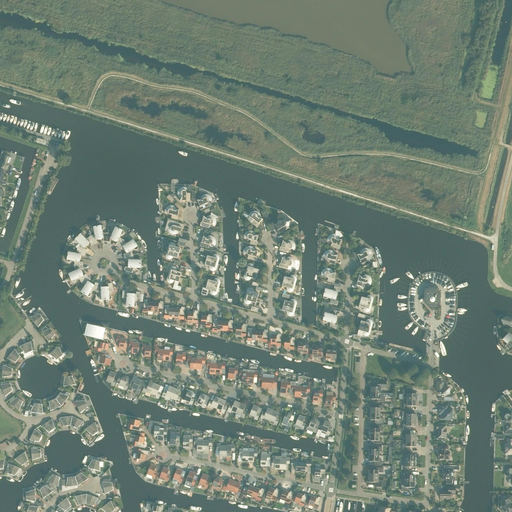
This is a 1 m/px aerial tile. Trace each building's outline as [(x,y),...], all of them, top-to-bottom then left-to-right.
[(10,156),(6,155),(0,168),(7,171),(9,164),(7,163),(10,156)] [(190,202),(191,193),(187,193),(187,192),(186,191),(185,191),(187,188),(185,188),(183,188),(181,188),(180,189),(179,191),(178,193),(178,194),(179,196),(180,198),(181,199),(180,201),(187,201),(187,202),(190,202)] [(212,201),(212,199),(211,197),(210,196),(208,195),(206,195),(204,195),(203,196),(201,197),(200,199),(200,200),(197,200),(200,206),(199,207),(201,210),(209,207),(208,203),(209,202),(209,201),(212,201)] [(178,216),(179,210),(177,210),(176,209),(175,207),(174,206),(172,206),(170,206),(168,207),(167,208),(166,209),(165,211),(165,213),(168,212),(169,213),(169,214),(170,215),(172,215),(171,219),(178,220),(179,217),(178,216)] [(250,216),(247,219),(257,228),(259,225),(259,224),(263,219),(260,219),(261,217),(260,215),(259,213),(258,212),(256,211),(254,211),(252,212),(251,213),(250,214),(249,216),(250,216)] [(211,213),(211,216),(209,216),(207,216),(206,218),(204,216),(202,222),(201,222),(200,226),(209,228),(210,225),(211,225),(212,224),(215,226),(216,224),(216,223),(216,221),(216,219),(219,218),(211,213)] [(277,224),(275,225),(278,230),(277,231),(279,234),(290,228),(288,227),(289,225),(289,224),(289,222),(291,221),(289,219),(287,217),(285,216),(282,216),(280,217),(281,218),(279,219),(278,221),(277,222),(277,224)] [(184,225),(175,222),(174,226),(173,226),(172,227),(170,225),(169,226),(168,228),(168,230),(169,232),(170,233),(172,234),(173,235),(175,235),(177,234),(179,233),(180,234),(182,228),(183,228),(184,225)] [(97,226),(100,239),(103,238),(103,241),(107,242),(108,233),(106,233),(105,233),(104,233),(103,233),(103,232),(103,231),(102,231),(103,231),(103,230),(104,229),(104,228),(104,227),(104,226),(103,226),(102,225),(101,225),(100,226),(97,226)] [(90,236),(94,244),(97,242),(96,239),(100,239),(97,226),(95,227),(94,227),(93,227),(92,227),(92,228),(91,229),(92,230),(92,231),(93,232),(94,232),(94,233),(94,234),(94,235),(93,235),(90,236)] [(108,233),(107,242),(110,242),(110,239),(114,240),(119,229),(117,228),(116,227),(115,227),(114,227),(113,227),(113,228),(112,228),(112,229),(113,231),(113,232),(113,233),(112,233),(112,234),(111,234),(110,234),(109,233),(108,233)] [(119,229),(114,240),(118,242),(115,244),(118,247),(124,240),(121,239),(121,238),(120,237),(120,236),(121,236),(121,235),(123,234),(124,234),(124,233),(124,232),(124,231),(123,230),(122,230),(121,230),(119,229)] [(252,231),(251,231),(250,231),(249,231),(248,231),(247,232),(246,232),(245,233),(245,234),(244,235),(244,236),(244,238),(247,238),(249,240),(251,240),(250,244),(257,246),(258,242),(257,242),(258,235),(256,236),(255,234),(254,232),(252,231)] [(78,237),(87,245),(90,243),(91,246),(94,244),(90,236),(88,238),(87,238),(86,238),(85,238),(85,237),(85,235),(84,234),(84,233),(83,233),(82,233),(81,233),(80,234),(80,235),(78,237)] [(337,235),(335,234),(333,234),(331,235),(330,236),(328,237),(328,239),(327,241),(330,241),(331,241),(332,243),(334,244),(333,247),(339,250),(341,246),(340,246),(342,240),(340,240),(339,238),(338,236),(337,235)] [(209,236),(207,236),(205,238),(204,236),(202,242),(201,242),(200,246),(209,248),(210,245),(211,245),(212,244),(215,246),(216,245),(216,243),(216,241),(215,239),(214,237),(213,236),(211,236),(209,236)] [(79,247),(77,249),(85,253),(87,250),(84,248),(87,245),(78,237),(76,238),(75,239),(74,240),(74,241),(74,242),(75,242),(75,243),(76,243),(78,243),(79,243),(80,244),(80,245),(80,246),(79,247)] [(124,240),(118,247),(121,249),(123,246),(125,250),(136,243),(134,241),(134,240),(133,239),(132,239),(131,239),(130,239),(130,240),(129,242),(128,243),(127,243),(126,243),(126,242),(125,242),(124,240)] [(288,240),(286,241),(285,242),(283,241),(281,247),(280,247),(279,250),(288,253),(289,249),(290,249),(291,249),(292,248),(294,251),(295,249),(296,247),(296,245),(295,243),(294,242),(292,241),(290,240),(288,240)] [(136,243),(125,250),(127,253),(124,254),(125,257),(133,255),(132,252),(132,251),(132,250),(133,250),(134,250),(136,250),(137,250),(137,249),(138,249),(138,248),(138,247),(138,246),(137,246),(137,245),(136,243)] [(167,250),(179,253),(181,249),(176,247),(176,246),(175,245),(175,244),(174,244),(174,243),(173,243),(172,243),(171,243),(170,243),(170,244),(169,244),(169,245),(167,250)] [(256,251),(255,249),(254,248),(252,247),(250,246),(248,246),(247,247),(245,248),(244,250),(243,252),(243,254),(247,253),(247,254),(248,255),(248,259),(256,261),(257,258),(256,257),(258,251),(256,251)] [(371,252),(371,251),(369,250),(367,249),(366,248),(364,249),(362,250),(361,251),(360,253),(360,255),(357,255),(360,260),(359,261),(361,264),(363,267),(369,264),(367,261),(366,258),(368,257),(369,255),(369,254),(372,254),(371,252)] [(68,253),(68,256),(80,258),(81,254),(84,256),(85,253),(77,249),(77,251),(77,252),(76,252),(75,253),(74,253),(74,252),(73,252),(72,251),(72,250),(71,250),(70,250),(69,250),(69,251),(68,251),(68,252),(68,253)] [(178,258),(179,253),(167,250),(166,255),(166,256),(166,257),(167,258),(168,259),(169,259),(170,259),(171,259),(172,259),(172,258),(173,258),(173,257),(178,258)] [(335,254),(334,252),(332,251),(331,250),(330,250),(329,250),(327,251),(325,252),(324,254),(324,255),(324,257),(326,257),(327,258),(328,259),(330,260),(329,263),(336,265),(337,262),(336,261),(338,255),(335,255),(335,254)] [(511,252),(498,253),(499,273),(511,272),(511,252)] [(206,261),(218,264),(220,258),(219,256),(218,255),(216,254),(214,255),(212,256),(212,257),(207,256),(206,261)] [(129,260),(129,264),(141,264),(143,264),(143,263),(141,263),(141,262),(141,261),(142,261),(142,260),(142,259),(141,259),(141,258),(140,258),(139,258),(138,258),(137,259),(136,259),(136,260),(135,260),(135,259),(134,259),(133,258),(133,257),(133,255),(125,257),(126,261),(129,260)] [(74,264),(74,266),(83,265),(83,262),(79,262),(80,258),(68,256),(67,258),(67,259),(67,260),(67,261),(67,262),(68,262),(69,262),(70,262),(71,261),(72,261),(73,261),(74,262),(75,263),(75,264),(74,264)] [(288,257),(286,258),(284,259),(282,257),(281,264),(280,264),(279,267),(288,270),(288,266),(289,266),(290,266),(291,265),(293,268),(295,266),(295,264),(295,262),(294,260),(293,259),(291,257),(289,257),(288,257)] [(217,270),(218,264),(206,261),(205,265),(209,267),(209,268),(210,270),(211,271),(213,272),(215,271),(217,270)] [(141,264),(129,264),(128,268),(125,267),(124,270),(133,273),(133,270),(133,269),(134,269),(135,268),(136,268),(136,269),(138,270),(139,270),(140,270),(141,270),(141,269),(141,268),(141,267),(141,264)] [(247,266),(245,271),(257,274),(259,270),(254,268),(254,267),(254,266),(253,266),(253,265),(252,264),(251,264),(250,264),(249,264),(248,264),(248,265),(247,266)] [(83,265),(74,266),(75,268),(75,269),(75,270),(75,271),(74,271),(73,272),(71,271),(70,271),(69,271),(69,272),(68,272),(68,273),(68,274),(69,275),(70,278),(82,273),(80,269),(83,269),(83,265)] [(168,274),(180,277),(182,273),(177,271),(177,270),(177,269),(176,269),(176,268),(175,268),(175,267),(174,267),(173,267),(172,267),(171,267),(171,268),(170,268),(170,269),(168,274)] [(334,279),(336,273),(333,273),(333,272),(331,270),(330,269),(328,269),(326,269),(324,269),(323,270),(322,272),(321,274),(321,276),(324,275),(325,276),(326,277),(328,278),(327,281),(334,283),(335,279),(334,279)] [(257,274),(245,271),(244,276),(244,277),(244,278),(245,279),(246,280),(247,280),(248,280),(249,280),(250,279),(251,279),(251,278),(256,279),(257,274)] [(82,273),(70,278),(71,280),(71,281),(72,282),(73,283),(74,283),(75,282),(76,282),(76,280),(77,280),(77,279),(78,279),(79,279),(80,279),(80,280),(81,283),(88,277),(86,274),(83,276),(82,273)] [(179,282),(180,277),(168,274),(167,279),(167,280),(167,281),(168,282),(169,283),(170,283),(171,283),(172,283),(173,282),(174,281),(179,282)] [(285,277),(283,281),(295,285),(296,280),(297,279),(296,278),(296,277),(295,276),(294,276),(294,275),(293,275),(292,276),(291,276),(290,277),(290,278),(285,277)] [(356,281),(355,285),(357,285),(356,288),(357,289),(362,290),(363,290),(364,287),(367,287),(369,286),(370,285),(371,284),(371,283),(372,282),(372,280),(371,278),(370,277),(368,276),(366,275),(364,275),(363,276),(361,277),(359,275),(358,282),(356,281)] [(88,277),(81,283),(84,284),(84,285),(84,286),(84,287),(83,287),(83,288),(81,288),(80,289),(80,290),(80,291),(80,292),(81,292),(81,293),(82,293),(84,294),(91,283),(88,281),(90,279),(88,277)] [(208,280),(207,285),(219,288),(221,282),(220,280),(219,279),(217,278),(215,279),(213,280),(213,281),(208,280)] [(295,285),(283,281),(282,286),(287,288),(287,289),(287,290),(288,291),(289,292),(290,292),(291,292),(292,292),(292,291),(293,291),(294,290),(294,289),(295,285)] [(91,283),(84,294),(87,296),(88,297),(89,297),(90,297),(90,296),(91,296),(91,295),(91,294),(91,293),(91,292),(91,291),(92,291),(93,290),(94,290),(96,292),(99,283),(95,282),(94,286),(91,283)] [(99,283),(96,292),(99,292),(100,292),(100,293),(101,293),(101,294),(101,295),(99,297),(99,298),(99,299),(100,299),(100,300),(101,300),(102,300),(103,300),(106,300),(105,287),(101,287),(102,284),(99,283)] [(105,287),(106,300),(108,300),(109,300),(110,300),(111,300),(111,299),(112,298),(112,297),(111,296),(110,295),(110,294),(110,293),(110,292),(111,292),(114,291),(111,283),(108,284),(109,287),(105,287)] [(219,288),(207,285),(206,288),(203,287),(201,294),(207,295),(208,290),(210,291),(210,292),(211,294),(212,295),(214,296),(216,295),(218,294),(219,288)] [(325,290),(324,293),(337,296),(338,291),(340,292),(341,288),(335,286),(334,288),(334,289),(333,290),(332,290),(331,290),(330,289),(329,288),(329,287),(328,287),(327,287),(326,287),(325,288),(325,289),(325,290)] [(247,290),(246,295),(257,298),(259,294),(254,292),(254,291),(254,290),(253,290),(253,289),(252,289),(252,288),(251,288),(250,288),(249,288),(248,288),(248,289),(247,289),(247,290)] [(440,290),(425,290),(425,303),(430,308),(434,308),(439,303),(440,290)] [(130,307),(131,294),(126,294),(127,291),(123,291),(122,298),(124,298),(125,298),(126,298),(126,299),(126,300),(126,301),(126,302),(125,302),(125,303),(124,303),(124,304),(124,305),(125,305),(125,306),(126,306),(126,307),(127,307),(127,306),(128,306),(128,308),(130,309),(130,307)] [(136,294),(131,294),(130,307),(133,307),(134,307),(135,307),(136,307),(136,306),(137,305),(137,304),(136,304),(135,302),(135,301),(135,300),(136,300),(136,299),(137,299),(138,299),(140,299),(140,292),(136,292),(136,294)] [(337,296),(324,293),(324,295),(323,296),(323,297),(323,298),(324,298),(324,299),(325,299),(326,299),(328,298),(329,298),(331,300),(330,301),(330,303),(337,305),(338,301),(335,301),(337,296)] [(257,298),(246,295),(244,300),(244,301),(244,302),(245,303),(246,304),(247,304),(248,304),(249,304),(250,304),(250,303),(251,303),(251,302),(255,303),(254,306),(259,307),(260,303),(256,302),(257,298)] [(360,302),(372,305),(373,300),(373,299),(373,297),(371,296),(370,296),(368,296),(366,297),(366,298),(362,297),(360,302)] [(148,311),(153,312),(154,302),(148,302),(147,302),(148,300),(144,300),(143,312),(148,312),(148,311)] [(285,301),(283,305),(295,309),(297,304),(297,303),(297,302),(296,302),(296,301),(295,300),(294,300),(293,300),(292,300),(291,300),(291,301),(290,301),(290,302),(285,301)] [(154,302),(153,312),(158,312),(158,313),(163,314),(164,301),(160,301),(160,303),(159,303),(154,302)] [(370,310),(372,305),(360,302),(359,306),(364,308),(363,309),(364,310),(365,312),(367,312),(369,312),(370,310)] [(295,309),(283,305),(282,310),(287,312),(287,313),(287,314),(288,314),(288,315),(289,316),(290,316),(291,316),(292,316),(293,315),(294,314),(294,313),(295,309)] [(174,317),(175,308),(170,308),(169,308),(169,306),(165,306),(164,318),(169,318),(169,317),(174,317)] [(180,308),(175,308),(174,317),(179,318),(179,319),(184,319),(185,307),(181,307),(181,309),(180,309),(180,308)] [(325,314),(324,317),(336,320),(337,315),(340,316),(341,312),(338,311),(339,309),(335,308),(334,312),(333,313),(333,314),(332,314),(331,314),(330,314),(330,313),(329,312),(328,311),(327,311),(326,311),(325,311),(325,312),(325,313),(325,314)] [(511,317),(511,311),(504,309),(502,315),(511,317)] [(188,321),(193,322),(192,323),(197,323),(198,311),(195,310),(195,313),(194,313),(194,312),(188,312),(188,321)] [(44,320),(39,314),(30,317),(38,327),(44,320)] [(201,325),(206,325),(206,326),(211,327),(212,315),(208,314),(208,317),(207,317),(207,316),(202,316),(201,325)] [(336,320),(324,317),(323,319),(323,320),(323,321),(323,322),(324,323),(325,323),(326,323),(327,322),(328,322),(329,322),(330,323),(330,324),(330,325),(330,327),(336,329),(337,325),(335,325),(336,320)] [(509,327),(510,326),(511,326),(511,319),(505,318),(501,320),(503,325),(509,327)] [(222,331),(223,321),(218,321),(218,322),(217,321),(217,319),(214,319),(213,331),(218,332),(218,330),(222,331)] [(232,333),(233,320),(230,320),(229,322),(228,322),(223,321),(222,331),(227,331),(227,332),(232,333)] [(361,321),(360,326),(371,329),(372,324),(373,323),(372,321),(371,320),(369,320),(367,320),(366,321),(366,322),(361,321)] [(236,334),(241,335),(241,336),(246,336),(247,324),(243,324),(243,326),(242,326),(237,325),(236,334)] [(55,335),(50,329),(48,329),(46,326),(41,330),(43,332),(41,332),(49,342),(55,335)] [(371,329),(360,326),(358,330),(363,332),(363,333),(363,334),(365,336),(366,336),(368,336),(369,334),(370,334),(371,329)] [(100,338),(101,335),(102,335),(103,330),(93,327),(92,333),(90,332),(89,335),(100,338)] [(252,340),(257,340),(258,331),(253,331),(252,331),(252,329),(248,328),(247,341),(252,341),(252,340)] [(258,331),(257,340),(262,341),(262,342),(267,342),(268,330),(264,330),(264,332),(263,332),(263,331),(258,331)] [(271,344),(276,344),(276,346),(280,346),(281,334),(278,333),(278,336),(277,336),(277,335),(271,335),(271,344)] [(511,346),(511,335),(509,333),(502,339),(507,344),(505,346),(509,349),(511,346)] [(120,336),(117,336),(117,342),(120,342),(119,348),(125,349),(126,338),(120,338),(120,336)] [(284,348),(289,348),(289,349),(294,350),(295,337),(291,337),(291,340),(290,339),(285,338),(284,348)] [(99,339),(98,342),(97,347),(95,347),(94,350),(100,352),(101,349),(107,350),(108,344),(104,343),(105,341),(99,339)] [(33,342),(31,343),(31,341),(20,346),(25,354),(32,351),(32,350),(35,350),(33,342)] [(133,341),(130,341),(129,347),(132,347),(132,353),(138,354),(139,343),(133,343),(133,341)] [(298,352),(303,352),(303,353),(308,354),(309,341),(305,341),(305,343),(304,343),(298,342),(298,352)] [(146,344),(143,344),(142,350),(145,350),(145,357),(151,357),(151,346),(146,346),(146,344)] [(318,347),(318,346),(313,346),(312,355),(317,356),(317,357),(322,357),(323,345),(320,345),(319,347),(318,347)] [(65,351),(61,346),(59,347),(49,354),(57,360),(63,355),(62,354),(65,351)] [(157,360),(163,360),(164,350),(159,349),(159,348),(155,347),(155,353),(158,354),(157,360)] [(164,350),(163,360),(169,361),(170,355),(173,355),(173,349),(170,348),(170,350),(164,350)] [(336,361),(337,349),(333,348),(333,351),(332,351),(332,350),(327,350),(326,359),(331,359),(331,361),(336,361)] [(20,357),(15,349),(7,359),(16,362),(20,357)] [(185,359),(186,353),(183,353),(182,355),(177,354),(176,365),(182,365),(182,359),(185,359)] [(106,355),(100,354),(99,357),(101,357),(99,363),(110,365),(111,359),(105,358),(106,355)] [(190,369),(196,369),(197,358),(191,358),(191,356),(188,356),(187,362),(190,362),(190,369)] [(197,358),(196,369),(202,369),(202,363),(205,363),(205,357),(202,357),(202,359),(197,358)] [(215,374),(216,364),(211,363),(211,361),(208,361),(207,367),(210,368),(210,374),(215,374)] [(216,364),(215,374),(221,375),(221,374),(225,374),(226,369),(225,369),(225,363),(222,362),(222,364),(216,364)] [(12,368),(3,364),(2,378),(11,377),(12,368)] [(237,373),(238,367),(235,367),(235,369),(229,368),(228,379),(234,379),(235,373),(237,373)] [(248,383),(249,372),(249,370),(243,369),(243,370),(240,370),(239,376),(242,376),(242,383),(248,383)] [(111,385),(114,386),(116,381),(114,380),(116,374),(110,371),(106,381),(112,383),(111,385)] [(254,373),(249,372),(248,383),(254,383),(254,377),(257,377),(258,371),(254,371),(254,373)] [(123,375),(122,378),(119,377),(116,384),(124,387),(124,389),(127,390),(129,384),(129,382),(127,381),(129,378),(123,375)] [(262,388),(267,388),(268,378),(263,377),(263,376),(260,375),(259,386),(262,386),(262,388)] [(76,385),(72,376),(65,377),(63,386),(76,385)] [(141,381),(137,379),(138,377),(134,376),(128,390),(131,391),(133,388),(137,390),(136,392),(139,393),(142,388),(139,386),(141,381)] [(268,378),(267,388),(273,389),(274,383),(277,383),(277,377),(274,376),(274,378),(268,378)] [(290,388),(291,382),(287,381),(287,383),(281,383),(281,393),(287,394),(287,387),(290,388)] [(146,391),(151,394),(155,384),(150,382),(147,387),(145,386),(142,392),(145,393),(146,391)] [(443,382),(437,382),(437,393),(440,393),(440,395),(442,396),(442,397),(444,397),(444,400),(454,400),(454,395),(450,394),(450,392),(449,390),(447,387),(445,387),(442,387),(443,382)] [(9,383),(0,384),(6,397),(13,391),(9,383)] [(370,393),(381,393),(381,389),(387,390),(387,384),(383,383),(377,383),(377,387),(371,387),(371,389),(370,389),(370,393)] [(155,384),(151,394),(156,396),(155,397),(159,399),(161,393),(158,392),(161,386),(155,384)] [(294,397),(300,397),(301,387),(296,386),(296,385),(292,384),(292,391),(295,391),(294,397)] [(171,398),(175,388),(170,386),(167,392),(164,391),(162,396),(165,398),(166,396),(171,398)] [(301,387),(300,397),(306,398),(307,392),(310,392),(310,386),(307,386),(307,387),(301,387)] [(175,388),(171,398),(176,400),(175,402),(178,403),(181,398),(178,396),(180,391),(175,388)] [(189,404),(192,405),(194,400),(191,399),(194,393),(188,390),(184,400),(189,402),(189,404)] [(322,397),(323,390),(320,390),(319,392),(314,392),(313,402),(319,403),(319,396),(322,397)] [(407,400),(418,400),(418,397),(417,397),(417,394),(411,394),(411,390),(403,390),(403,400),(407,400)] [(60,393),(56,399),(61,406),(69,397),(68,396),(70,394),(67,392),(65,395),(60,393)] [(201,393),(199,399),(196,398),(195,401),(196,401),(194,404),(195,405),(196,406),(197,406),(198,406),(199,405),(202,406),(202,407),(205,408),(207,403),(204,401),(207,396),(201,393)] [(380,397),(381,393),(370,393),(370,397),(371,397),(371,399),(377,399),(376,402),(385,402),(385,397),(380,397)] [(335,400),(336,394),(332,394),(332,396),(327,395),(326,406),(332,406),(332,400),(335,400)] [(23,402),(17,397),(15,398),(14,397),(9,400),(10,402),(9,403),(19,411),(23,402)] [(216,409),(220,399),(215,397),(213,402),(210,401),(208,407),(211,408),(211,407),(216,409)] [(83,398),(76,400),(76,401),(76,402),(80,413),(88,407),(85,400),(83,401),(83,398)] [(61,406),(56,399),(49,402),(50,411),(61,406)] [(226,401),(220,399),(216,409),(221,411),(221,412),(224,414),(226,408),(223,407),(226,401)] [(418,404),(418,400),(407,400),(407,404),(404,404),(403,409),(411,409),(411,406),(417,406),(417,404),(418,404)] [(231,411),(236,413),(240,403),(235,401),(232,407),(230,406),(227,411),(230,413),(231,411)] [(42,404),(34,403),(33,407),(31,406),(29,410),(31,411),(31,412),(43,414),(42,404)] [(240,403),(236,413),(241,415),(241,417),(244,418),(246,412),(243,411),(246,406),(240,403)] [(260,412),(258,411),(259,407),(254,405),(250,415),(255,417),(254,419),(257,420),(261,412),(260,412)] [(370,410),(369,414),(380,414),(380,410),(383,410),(383,405),(377,405),(376,408),(371,408),(371,410),(370,410)] [(447,409),(447,406),(439,406),(438,412),(439,412),(439,414),(441,414),(441,419),(445,420),(445,419),(450,419),(451,418),(451,413),(452,413),(452,409),(447,409)] [(264,418),(269,420),(273,411),(268,408),(265,414),(262,413),(260,419),(263,420),(264,418)] [(273,411),(269,420),(274,422),(273,424),(276,425),(279,420),(276,419),(278,413),(273,411)] [(412,411),(402,411),(402,420),(406,420),(417,421),(417,417),(416,417),(416,414),(411,414),(412,411)] [(287,426),(290,427),(292,422),(290,420),(292,415),(286,412),(282,422),(288,424),(287,426)] [(380,414),(369,414),(369,417),(370,417),(370,420),(375,420),(375,423),(383,423),(383,418),(380,418),(380,414)] [(299,415),(295,425),(294,424),(293,427),(300,429),(303,430),(305,424),(302,423),(305,417),(299,415)] [(63,426),(71,426),(72,416),(60,417),(63,426)] [(72,416),(71,426),(77,429),(83,421),(72,416)] [(312,418),(308,427),(307,427),(306,430),(313,432),(316,433),(318,427),(315,426),(318,420),(312,418)] [(54,421),(52,421),(52,419),(42,426),(49,432),(55,428),(54,427),(56,426),(54,421)] [(138,426),(139,426),(140,421),(131,419),(130,424),(129,424),(128,429),(140,431),(141,432),(142,428),(138,427),(138,426)] [(417,421),(406,420),(406,424),(403,424),(403,430),(411,430),(411,426),(416,427),(416,424),(417,424),(417,421)] [(329,436),(332,428),(329,427),(331,423),(325,421),(321,431),(322,431),(321,433),(326,434),(329,436)] [(96,424),(95,422),(85,429),(92,436),(98,431),(98,430),(101,429),(98,423),(96,424)] [(167,428),(164,428),(160,428),(160,426),(155,426),(154,437),(158,437),(157,440),(163,441),(164,434),(167,435),(167,428)] [(369,431),(369,435),(380,435),(380,431),(382,431),(382,426),(376,426),(376,429),(370,429),(370,431),(369,431)] [(445,426),(437,426),(437,429),(437,431),(438,432),(438,433),(437,434),(437,439),(445,439),(445,435),(446,435),(446,430),(445,429),(445,426)] [(42,435),(35,429),(30,440),(31,440),(30,442),(34,444),(35,441),(39,442),(42,435)] [(406,437),(406,441),(417,441),(417,437),(416,437),(416,435),(410,435),(410,432),(404,432),(404,437),(406,437)] [(180,433),(176,433),(176,434),(171,434),(170,445),(176,445),(176,439),(179,439),(180,433)] [(380,435),(369,435),(369,438),(370,438),(370,441),(376,441),(375,444),(382,444),(382,439),(379,439),(380,435)] [(143,443),(145,438),(135,436),(134,441),(133,441),(132,445),(144,448),(145,444),(143,444),(143,443)] [(193,436),(189,436),(184,436),(184,437),(183,448),(189,448),(189,442),(192,442),(193,436)] [(203,451),(203,441),(198,440),(198,439),(194,439),(194,445),(197,445),(197,451),(203,451)] [(209,441),(203,441),(203,451),(209,452),(209,445),(212,445),(212,439),(209,439),(209,441)] [(417,441),(406,441),(406,444),(402,444),(402,450),(410,450),(410,447),(415,447),(416,444),(417,445),(417,441)] [(219,456),(225,457),(226,446),(220,446),(220,444),(217,444),(217,450),(220,450),(219,456)] [(226,446),(225,457),(231,457),(231,451),(234,451),(235,445),(231,445),(231,446),(226,446)] [(33,448),(31,448),(32,460),(41,457),(41,450),(37,449),(38,447),(33,446),(33,448)] [(448,446),(441,446),(441,450),(441,451),(439,451),(439,459),(449,459),(449,452),(448,452),(448,446)] [(368,452),(368,455),(379,456),(379,452),(382,452),(382,447),(375,447),(375,449),(369,449),(369,452),(368,452)] [(145,460),(146,455),(145,455),(146,454),(148,455),(149,451),(137,448),(136,453),(137,454),(136,459),(145,460)] [(242,462),(248,462),(248,451),(243,451),(243,449),(240,449),(239,455),(242,455),(242,462)] [(248,451),(248,462),(254,462),(254,456),(257,456),(257,450),(254,450),(254,452),(248,451)] [(28,461),(25,452),(15,459),(22,465),(28,461)] [(406,457),(405,461),(416,461),(416,458),(415,458),(415,455),(410,455),(410,452),(402,452),(402,457),(406,457)] [(270,454),(267,454),(267,456),(261,456),(261,466),(267,466),(267,460),(270,460),(270,454)] [(379,456),(368,455),(368,459),(369,459),(369,462),(374,462),(374,466),(381,466),(381,460),(379,460),(379,456)] [(274,469),(280,470),(281,456),(275,456),(275,457),(272,457),(272,463),(275,463),(274,469)] [(281,456),(280,470),(286,470),(286,464),(289,464),(290,458),(287,458),(287,457),(281,456)] [(100,462),(93,460),(88,468),(100,471),(100,462)] [(296,472),(301,472),(301,463),(296,462),(296,461),(291,461),(291,473),(295,473),(295,471),(296,471),(296,472)] [(416,461),(405,461),(405,465),(402,465),(402,470),(409,470),(409,467),(415,467),(415,465),(416,465),(416,461)] [(301,463),(301,472),(306,472),(307,472),(307,474),(311,474),(311,462),(306,462),(306,463),(301,463)] [(20,468),(9,464),(7,464),(6,472),(8,472),(8,473),(15,476),(20,468)] [(147,474),(146,477),(151,479),(152,478),(155,479),(157,473),(154,472),(157,466),(151,464),(147,474)] [(460,466),(445,466),(445,470),(443,469),(443,479),(447,480),(446,484),(452,485),(453,470),(460,470),(460,466)] [(165,479),(165,481),(168,482),(170,476),(167,475),(169,469),(164,467),(160,477),(165,479)] [(315,477),(320,478),(320,477),(321,477),(321,480),(325,480),(325,467),(320,467),(320,468),(315,468),(315,477)] [(383,473),(384,468),(375,467),(375,470),(369,470),(369,473),(368,473),(368,476),(378,476),(379,473),(383,473)] [(179,480),(178,482),(181,483),(183,478),(180,477),(183,471),(177,469),(173,478),(179,480)] [(191,483),(191,485),(194,486),(196,480),(193,479),(196,473),(190,471),(186,481),(191,483)] [(81,472),(75,477),(78,486),(88,479),(81,472)] [(405,478),(405,481),(416,482),(416,478),(415,478),(415,476),(409,475),(409,473),(403,472),(403,477),(405,478)] [(60,477),(53,474),(47,482),(58,487),(60,477)] [(204,486),(204,488),(207,489),(209,483),(206,482),(208,476),(203,474),(199,484),(204,486)] [(378,480),(378,476),(368,476),(368,480),(369,480),(369,482),(374,482),(374,487),(383,487),(386,487),(386,481),(378,480)] [(78,486),(75,477),(68,478),(66,487),(78,486)] [(224,481),(221,480),(221,479),(216,477),(212,486),(217,489),(217,490),(220,491),(222,486),(224,481)] [(110,482),(110,478),(103,480),(103,482),(102,482),(105,494),(113,490),(112,482),(110,482)] [(231,491),(235,482),(230,479),(227,485),(225,484),(222,490),(225,491),(226,490),(231,491)] [(416,482),(405,481),(405,485),(401,485),(401,491),(408,491),(408,488),(414,488),(414,485),(415,485),(416,482)] [(240,484),(235,482),(231,491),(236,493),(236,495),(239,496),(241,491),(238,489),(240,484)] [(247,495),(252,496),(255,488),(250,486),(249,486),(250,484),(246,482),(242,494),(247,496),(247,495)] [(47,486),(46,485),(40,490),(43,498),(53,491),(49,488),(50,487),(48,485),(47,486)] [(448,491),(440,491),(440,498),(451,499),(451,494),(455,494),(455,488),(448,487),(448,491)] [(255,488),(252,496),(256,498),(256,499),(260,501),(265,490),(261,488),(260,490),(259,490),(260,489),(255,488)] [(280,490),(276,488),(275,490),(274,490),(275,489),(270,488),(266,496),(271,498),(271,499),(275,501),(280,490)] [(36,502),(35,489),(26,492),(26,500),(36,502)] [(294,492),(290,491),(289,493),(288,493),(289,492),(284,490),(280,499),(285,501),(285,502),(289,504),(294,492)] [(308,495),(304,494),(303,496),(302,496),(303,495),(298,493),(294,502),(299,504),(299,505),(303,507),(308,495)] [(79,505),(86,503),(87,494),(75,496),(79,505)] [(87,494),(86,503),(93,506),(95,503),(97,505),(100,500),(98,499),(98,498),(87,494)] [(322,498),(318,497),(317,499),(316,498),(312,496),(309,502),(307,501),(304,507),(307,508),(308,505),(313,507),(312,508),(317,509),(322,498)] [(502,496),(502,504),(501,504),(500,504),(499,504),(499,505),(498,506),(498,507),(498,508),(499,508),(499,509),(500,509),(500,510),(501,510),(502,510),(503,510),(503,509),(504,509),(506,511),(511,511),(511,505),(511,504),(511,502),(510,502),(510,497),(502,496)] [(71,506),(67,498),(57,506),(65,511),(71,506)] [(111,502),(111,501),(101,508),(105,511),(111,511),(115,510),(114,508),(118,507),(113,501),(111,502)]
